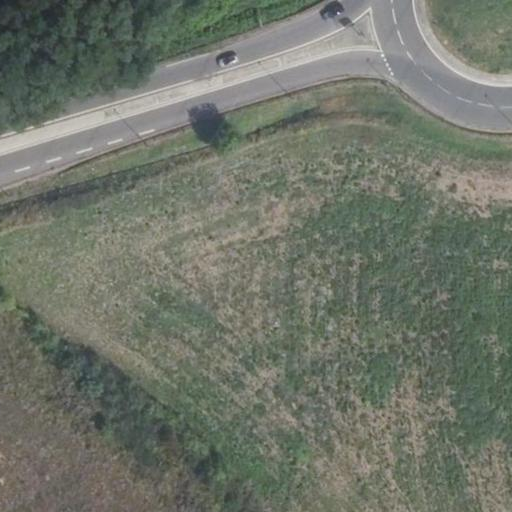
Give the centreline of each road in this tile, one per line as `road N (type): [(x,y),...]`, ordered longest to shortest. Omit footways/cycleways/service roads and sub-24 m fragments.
road 1 (primary): [(0,173),(323,72),(401,60)]
road 2 (primary): [(367,0),(244,52),(0,126)]
road 3 (primary): [(401,60),(429,91),(466,110),(511,115)]
